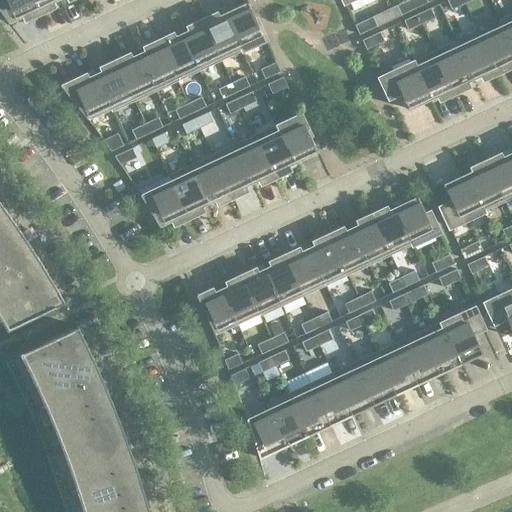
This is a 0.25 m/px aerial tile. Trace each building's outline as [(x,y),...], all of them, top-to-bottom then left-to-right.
[(39,12),(32,0),(0,0),(0,10),(8,22),(9,21),(22,15),(24,19),(39,12)] [(52,0),(32,0),(39,12),(53,5),(51,1),(52,0)] [(414,8),(410,0),(406,0),(396,5),(400,14),(398,15),(398,16),(414,8)] [(426,0),(410,0),(414,8),(430,1),(430,0),(427,1),(426,0)] [(464,3),(463,0),(445,0),(444,1),(446,0),(451,9),(464,3)] [(265,38),(247,1),(246,2),(225,12),(242,49),(263,39),(264,39),(265,38)] [(433,6),(417,14),(421,23),(434,17),(430,8),(433,6)] [(216,11),(201,18),(220,59),(242,49),(225,12),(218,15),(216,11)] [(421,23),(417,14),(400,21),(403,20),(407,29),(421,23)] [(511,14),(498,21),(500,25),(501,24),(511,47),(511,14)] [(379,24),(377,25),(372,16),(354,25),(359,34),(379,24)] [(220,59),(201,18),(186,25),(188,29),(181,33),(198,69),(220,59)] [(511,47),(501,24),(500,25),(480,34),(479,35),(497,71),(511,64),(509,60),(511,58),(511,47)] [(382,30),(361,39),(366,49),(384,40),(380,31),(382,30)] [(480,34),(478,30),(456,41),(473,77),(480,74),(482,78),(497,71),(479,35),(480,34)] [(172,31),(157,38),(177,79),(198,69),(181,33),(174,36),(172,31)] [(177,79),(157,38),(143,45),(145,50),(138,53),(155,89),(177,79)] [(473,77),(456,41),(434,51),(453,92),(468,85),(466,80),(473,77)] [(453,92),(434,51),(412,61),(429,97),(436,94),(438,99),(453,92)] [(129,52),(114,59),(133,100),(155,89),(138,53),(131,56),(129,52)] [(133,100),(114,59),(99,66),(101,70),(94,73),(109,105),(109,106),(111,110),(133,100)] [(280,71),(275,61),(262,68),(266,77),(263,78),(263,79),(280,71)] [(429,97),(412,61),(391,71),(390,71),(389,71),(389,72),(379,77),(388,96),(399,91),(407,108),(408,108),(429,97)] [(61,83),(60,84),(86,117),(87,116),(109,106),(109,105),(94,73),(87,77),(85,72),(61,84),(61,83)] [(245,76),(231,82),(235,92),(252,84),(251,84),(249,85),(245,76)] [(287,86),(282,76),(265,85),(267,84),(272,93),(287,86)] [(235,92),(231,82),(217,89),(222,98),(219,99),(235,92)] [(254,90),(238,97),(242,107),(256,100),(252,91),(254,90)] [(201,96),(188,103),(192,112),(208,105),(208,104),(205,105),(201,96)] [(242,107),(238,97),(222,105),(225,104),(229,113),(242,107)] [(192,112),(188,103),(174,109),(178,118),(176,119),(176,120),(192,112)] [(211,110),(195,118),(199,127),(213,121),(208,112),(211,110)] [(299,114),(277,124),(294,161),(316,151),(317,150),(300,113),(299,114)] [(158,117),(144,123),(149,132),(165,125),(162,126),(158,117)] [(199,127),(195,118),(178,125),(179,125),(181,124),(185,133),(199,127)] [(149,132),(144,123),(131,129),(135,139),(132,140),(149,132)] [(294,161),(277,124),(255,134),(275,175),(289,168),(287,164),(294,161)] [(168,131),(168,130),(151,138),(155,147),(169,141),(165,132),(168,131)] [(118,132),(103,139),(111,150),(124,144),(118,132)] [(275,175),(255,134),(234,145),(251,181),(258,178),(260,182),(275,175)] [(251,181),(234,145),(212,155),(231,196),(246,189),(244,184),(251,181)] [(134,146),(114,155),(120,164),(136,157),(131,148),(134,146)] [(499,152),(485,159),(504,200),(511,195),(511,160),(508,153),(502,156),(499,152)] [(231,196),(212,155),(190,165),(207,201),(214,198),(216,203),(231,196)] [(504,200),(485,159),(470,166),(472,170),(465,173),(482,210),(504,200)] [(190,165),(169,175),(188,216),(202,209),(200,205),(207,201),(190,165)] [(482,210),(465,173),(443,184),(443,183),(442,184),(450,201),(439,206),(449,226),(459,221),(460,221),(461,220),(482,210)] [(173,223),(188,216),(169,175),(137,190),(159,225),(160,224),(171,219),(173,223)] [(112,184),(117,192),(125,187),(120,179),(112,184)] [(416,196),(395,206),(412,243),(433,233),(435,233),(434,232),(438,231),(429,211),(425,212),(417,195),(416,196)] [(0,313),(35,293),(42,288),(53,282),(46,272),(40,261),(34,251),(27,241),(20,231),(14,221),(7,212),(0,202),(0,313)] [(386,205),(371,212),(390,253),(412,243),(395,206),(388,210),(386,205)] [(390,253),(371,212),(356,219),(358,224),(351,227),(368,263),(390,253)] [(511,235),(511,224),(501,229),(505,238),(503,240),(511,235)] [(342,226),(327,233),(346,274),(368,263),(351,227),(344,230),(342,226)] [(346,274),(327,233),(312,240),(314,244),(307,247),(324,284),(346,274)] [(478,240),(460,249),(464,258),(485,249),(484,248),(482,249),(478,240)] [(298,246),(283,253),(303,294),(324,284),(307,247),(300,251),(298,246)] [(303,294),(283,253),(269,260),(271,265),(264,268),(281,304),(303,294)] [(432,273),(433,273),(453,263),(449,254),(431,262),(435,271),(432,273)] [(489,265),(485,256),(487,254),(467,264),(471,273),(489,265)] [(255,267),(240,274),(257,310),(256,311),(258,315),(281,304),(264,268),(257,271),(255,267)] [(435,279),(438,278),(442,287),(460,278),(456,269),(435,278),(435,279)] [(414,270),(401,276),(405,286),(421,278),(419,279),(414,270)] [(257,310),(240,274),(225,281),(227,285),(220,288),(235,320),(256,311),(257,310)] [(405,286),(401,276),(387,283),(391,292),(389,293),(405,286)] [(35,293),(0,313),(0,314),(0,315),(6,325),(7,327),(64,301),(53,282),(42,288),(35,293)] [(214,330),(235,320),(220,288),(213,291),(211,287),(197,294),(196,294),(195,294),(213,331),(214,331),(214,330)] [(418,287),(401,294),(406,304),(419,297),(415,288),(418,287)] [(511,288),(496,296),(496,295),(495,296),(484,301),(493,321),(504,316),(511,333),(511,332),(511,288)] [(371,291),(357,297),(362,306),(378,299),(378,298),(375,300),(371,291)] [(406,304),(401,294),(385,302),(388,301),(392,310),(406,304)] [(362,306),(357,297),(344,303),(348,312),(345,314),(362,306)] [(462,312),(440,322),(442,326),(443,326),(458,358),(481,347),(473,331),(483,326),(473,306),(463,311),(462,311),(462,312)] [(374,307),(358,315),(362,324),(376,318),(372,309),(374,307)] [(327,311),(313,317),(318,327),(334,319),(331,320),(327,311)] [(362,324),(358,315),(342,322),(342,323),(345,321),(349,330),(362,324)] [(318,327),(313,317),(300,324),(304,333),(302,334),(318,327)] [(442,326),(440,322),(419,332),(438,373),(453,366),(451,361),(458,358),(443,326),(442,326)] [(59,334),(21,352),(24,357),(26,361),(30,370),(34,378),(37,385),(39,389),(47,407),(47,408),(85,392),(104,384),(99,373),(95,362),(89,351),(84,340),(77,325),(59,334)] [(330,328),(314,335),(319,344),(332,338),(328,329),(331,328),(330,328)] [(284,331),(270,338),(274,347),(291,340),(290,339),(288,340),(284,331)] [(438,373),(419,332),(397,342),(414,379),(421,375),(423,380),(438,373)] [(319,344),(314,335),(298,343),(301,342),(305,351),(319,344)] [(274,347),(270,338),(256,344),(261,353),(258,354),(258,355),(274,347)] [(414,379),(397,342),(376,352),(395,393),(410,386),(408,382),(414,379)] [(287,348),(271,356),(275,365),(289,359),(284,350),(287,348)] [(224,359),(228,369),(246,361),(246,360),(243,361),(239,352),(224,359)] [(395,393),(376,352),(354,362),(371,399),(378,396),(380,400),(395,393)] [(275,365),(271,356),(254,363),(255,364),(257,362),(261,371),(275,365)] [(371,399),(354,362),(332,373),(351,414),(366,406),(364,402),(371,399)] [(250,377),(246,367),(230,374),(234,384),(250,377)] [(351,414),(332,373),(310,383),(327,419),(334,416),(336,421),(351,414)] [(327,419),(310,383),(288,393),(307,434),(322,427),(320,423),(327,419)] [(85,392),(47,408),(48,409),(55,428),(64,450),(72,473),(78,491),(79,493),(118,480),(138,474),(134,462),(130,451),(126,440),(122,428),(118,417),(113,406),(109,395),(104,384),(85,392)] [(307,434),(288,393),(266,404),(268,408),(284,440),(290,437),(293,441),(307,434)] [(268,408),(247,418),(247,417),(246,418),(254,443),(258,457),(259,457),(259,456),(279,447),(277,443),(284,440),(268,408)] [(118,480),(79,493),(79,494),(84,511),(149,511),(148,509),(145,497),(141,486),(138,474),(118,480)]
